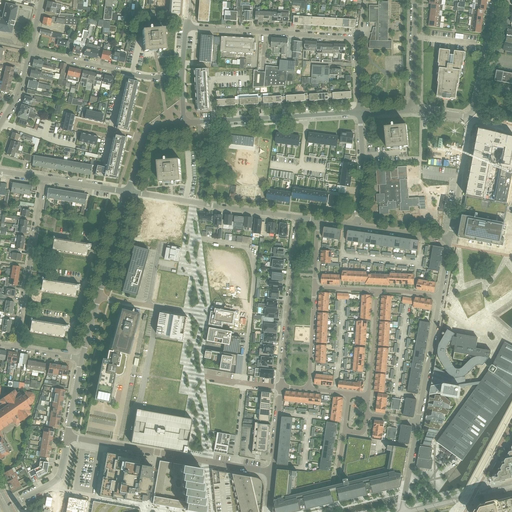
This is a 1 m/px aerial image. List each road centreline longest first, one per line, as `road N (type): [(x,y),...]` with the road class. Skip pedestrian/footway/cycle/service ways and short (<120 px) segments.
road 1 (unclassified): [(360,112),(349,37),(185,27)]
road 2 (unclassified): [(235,467),(257,248)]
road 3 (residential): [(183,122),(360,112)]
road 4 (residential): [(15,348),(44,178)]
road 5 (residential): [(297,218),(128,191)]
road 6 (residential): [(281,386),(297,218)]
road 7 (residential): [(194,315),(201,327),(190,374),(206,458)]
road 8 (residential): [(68,436),(206,462)]
road 9 (residential): [(153,77),(29,51)]
road 10 (residential): [(417,421),(440,298)]
road 11 (residential): [(450,239),(471,118)]
